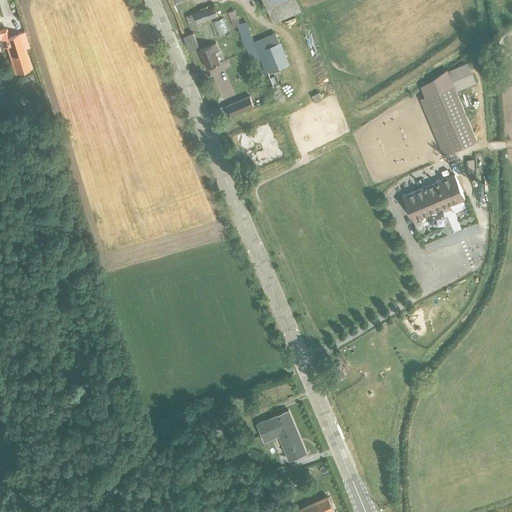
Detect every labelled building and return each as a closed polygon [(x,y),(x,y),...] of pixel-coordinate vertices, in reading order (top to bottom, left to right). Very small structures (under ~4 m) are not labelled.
[(298,0),(265,0),(274,21),(302,9),(298,0)] [(215,4),(187,15),(190,24),(219,14),(215,4)] [(235,8),(229,11),(234,25),(238,24),(253,61),(261,57),(266,70),(290,61),(281,39),(280,40),(276,31),(255,39),(247,19),(241,22),(235,8)] [(215,18),(221,33),(231,29),(226,14),(215,18)] [(456,25),(457,31),(468,28),(466,22),(456,25)] [(0,42),(1,47),(6,45),(14,73),(32,67),(26,47),(30,45),(25,30),(10,35),(7,25),(0,27),(0,42)] [(194,31),(185,35),(190,48),(199,44),(194,31)] [(217,41),(200,48),(207,67),(221,61),(216,51),(220,49),(217,41)] [(454,83),(420,97),(444,153),(478,139),(454,83)] [(320,91),(313,94),(316,101),(323,98),(320,91)] [(250,94),(225,105),(230,115),(255,104),(250,94)] [(455,172),(402,194),(413,221),(444,209),(445,212),(453,208),(451,205),(466,199),(455,172)] [(289,410),(256,424),(264,442),(279,437),(289,461),(307,453),(306,453),(305,453),(299,439),(301,438),(289,410)] [(329,497),(300,510),(300,511),(330,511),(335,510),(329,497)]
